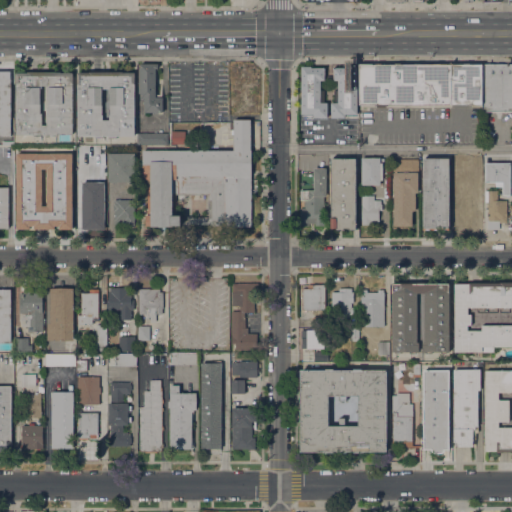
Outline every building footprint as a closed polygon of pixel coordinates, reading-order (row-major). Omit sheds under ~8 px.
[(359,104),(359,64),(451,63),(451,104),(359,104)] [(451,104),(451,63),(482,63),(482,104),(451,104)] [(482,63),(511,63),(511,111),(482,111),(482,104),(482,63)] [(154,94),(161,94),(161,111),(156,111),(156,113),(151,113),(151,111),(143,111),(143,98),(139,98),(139,93),(137,93),(137,68),(139,68),(139,64),(157,64),(157,68),(154,68),(154,94)] [(331,117),(331,102),(334,102),(334,90),(337,90),(337,80),(333,80),(333,67),(345,67),(345,65),(357,65),(357,114),(344,114),(344,117),(331,117)] [(301,66),(311,66),(311,67),(324,67),(324,80),(320,80),(320,90),(324,90),(324,102),(327,102),(327,117),(313,117),(313,114),(301,114),(301,69),(301,66)] [(9,134),(0,134),(0,70),(9,70),(9,134)] [(32,134),(15,134),(15,72),(27,72),(27,71),(60,71),(60,72),(71,72),(71,134),(55,134),(55,136),(48,136),(48,134),(44,134),(44,135),(41,135),(41,134),(40,134),(40,136),(32,136),(32,134)] [(94,138),(94,135),(76,135),(76,72),(89,72),(89,71),(122,71),(122,72),(134,72),(134,136),(115,136),(115,138),(108,138),(108,135),(102,135),(102,138),(94,138)] [(208,226),(208,224),(181,224),(181,225),(178,225),(178,226),(174,226),(174,225),(172,225),(172,226),(145,226),(145,215),(147,215),(147,179),(142,179),(142,150),(233,149),(233,130),(229,130),(229,122),(233,122),(233,119),(250,119),(251,149),(251,176),(251,226),(208,226)] [(171,131),(185,131),(185,144),(171,143),(171,131)] [(137,144),(137,133),(167,133),(167,144),(137,144)] [(90,160),(82,160),(82,161),(78,162),(78,160),(77,160),(77,146),(90,146),(90,160)] [(17,229),(17,153),(72,153),(72,229),(17,229)] [(135,153),(135,181),(117,181),(116,182),(112,182),(111,181),(108,181),(108,153),(135,153)] [(474,156),(474,168),(471,168),(471,171),(459,171),(459,168),(452,168),(452,156),(474,156)] [(361,184),(361,157),(380,157),(380,158),(383,158),(383,163),(382,163),(382,180),(380,180),(380,185),(374,184),(374,185),(372,185),(372,184),(361,184)] [(330,158),(355,158),(356,230),(348,230),(348,228),(343,228),(343,230),(336,230),(336,228),(331,228),(330,158)] [(393,172),(392,172),(392,158),(418,158),(418,192),(415,192),(415,211),(411,211),(412,226),(393,226),(393,172)] [(423,158),(449,158),(449,230),(431,230),(423,230),(423,158)] [(100,162),(100,170),(104,170),(104,184),(97,184),(97,186),(93,186),(93,183),(91,183),(91,174),(89,174),(90,162),(100,162)] [(510,162),(510,195),(502,195),(502,181),(485,181),(485,162),(510,162)] [(313,167),(326,166),(327,226),(300,227),(299,189),(308,189),(314,189),(313,167)] [(473,187),(473,174),(481,174),(481,187),(473,187)] [(461,193),(456,193),(456,181),(462,181),(462,182),(465,182),(465,191),(462,191),(462,193),(467,193),(467,190),(471,190),(471,193),(477,193),(477,220),(470,220),(470,225),(462,225),(462,220),(455,220),(455,215),(453,215),(453,206),(455,206),(455,201),(461,201),(461,193)] [(8,228),(0,228),(0,187),(9,187),(8,228)] [(506,223),(488,223),(487,190),(497,190),(497,200),(506,200),(506,223)] [(361,195),(374,195),(374,200),(380,200),(380,203),(381,203),(381,210),(378,210),(378,221),(371,221),(371,224),(361,224),(361,195)] [(134,199),(134,225),(125,225),(125,224),(114,224),(114,211),(113,211),(113,204),(114,204),(114,199),(134,199)] [(85,203),(93,203),(93,202),(100,202),(100,216),(103,216),(103,223),(97,223),(97,226),(91,226),(91,223),(85,224),(85,203)] [(449,282),(449,351),(446,351),(446,353),(440,353),(440,352),(432,352),(432,353),(425,353),(425,352),(416,352),(416,354),(409,354),(409,352),(400,352),(400,353),(394,353),(394,352),(392,352),(392,282),(449,282)] [(511,346),(493,346),(493,352),(454,352),(454,284),(469,284),(469,282),(511,282),(511,346)] [(231,311),(239,311),(239,305),(231,305),(231,291),(233,291),(233,283),(258,283),(258,294),(254,294),(254,312),(244,312),(244,317),(245,317),(245,327),(247,327),(247,333),(256,333),(256,349),(235,349),(235,344),(231,344),(231,311)] [(324,310),(302,310),(302,288),(308,288),(308,284),(325,284),(324,310)] [(128,287),(128,291),(131,291),(131,299),(133,299),(133,311),(131,311),(131,319),(120,319),(120,312),(106,312),(106,299),(108,299),(108,291),(110,291),(110,287),(128,287)] [(73,340),(47,340),(47,323),(50,323),(50,288),(73,288),(73,340)] [(353,302),(351,302),(351,307),(353,307),(353,317),(331,317),(331,291),(338,291),(338,288),(351,288),(351,291),(353,291),(353,302)] [(0,343),(0,289),(11,289),(11,343),(0,343)] [(19,293),(23,293),(23,289),(42,289),(42,312),(43,312),(42,331),(27,331),(27,326),(22,326),(19,320),(19,293)] [(80,292),(89,292),(89,289),(98,289),(98,321),(92,321),(91,324),(76,324),(76,314),(80,314),(80,292)] [(138,289),(159,289),(159,292),(163,292),(163,308),(162,308),(162,314),(155,314),(155,321),(150,321),(150,317),(147,317),(147,319),(144,319),(144,314),(138,314),(138,289)] [(384,326),(360,326),(360,292),(361,292),(361,289),(367,289),(367,292),(377,292),(377,289),(383,289),(383,292),(384,292),(384,326)] [(327,316),(327,327),(313,327),(313,316),(327,316)] [(349,322),(359,322),(359,337),(358,337),(358,340),(352,340),(352,337),(349,337),(349,322)] [(106,347),(96,347),(96,324),(106,324),(106,347)] [(149,340),(137,340),(137,325),(149,325),(149,340)] [(303,361),(303,348),(301,348),(301,329),(327,330),(327,348),(313,348),(313,361),(303,361)] [(134,335),(134,350),(118,350),(118,336),(134,335)] [(28,337),(28,345),(31,344),(31,351),(15,351),(14,338),(28,337)] [(377,354),(377,341),(389,341),(389,354),(377,354)] [(167,351),(198,351),(198,363),(196,363),(196,365),(168,364),(168,363),(167,363),(167,351)] [(328,352),(328,361),(314,360),(314,351),(328,352)] [(45,366),(45,353),(75,353),(75,359),(75,366),(45,366)] [(136,353),(136,365),(114,365),(114,353),(136,353)] [(75,359),(87,359),(87,371),(75,371),(75,366),(75,359)] [(239,377),(239,374),(231,374),(231,362),(239,362),(239,361),(256,360),(257,377),(239,377)] [(221,409),(222,409),(222,418),(221,418),(221,449),(200,448),(201,362),(221,362),(221,409)] [(420,374),(418,374),(418,376),(412,377),(412,363),(420,363),(420,374)] [(299,369),(387,369),(387,451),(300,451),(299,369)] [(423,369),(449,369),(449,450),(443,450),(443,451),(439,454),(433,454),(430,450),(430,449),(428,449),(428,450),(423,450),(423,369)] [(480,390),(477,390),(477,426),(475,426),(475,430),(472,430),(473,446),(458,446),(458,445),(454,445),(454,439),(453,439),(453,369),(480,369),(480,390)] [(511,451),(496,452),(496,451),(485,451),(485,370),(511,370),(511,451)] [(35,386),(20,387),(20,374),(35,373),(35,386)] [(77,376),(99,376),(99,387),(100,387),(100,393),(99,393),(99,404),(77,404),(77,376)] [(139,407),(143,407),(144,390),(149,390),(149,379),(162,379),(161,451),(156,451),(156,452),(145,452),(145,451),(139,451),(139,407)] [(244,393),(231,393),(231,380),(244,380),(244,393)] [(109,446),(109,434),(110,434),(110,425),(108,425),(108,403),(110,403),(110,393),(109,393),(109,382),(129,382),(130,385),(131,385),(131,390),(130,390),(130,393),(127,393),(127,395),(123,395),(123,403),(127,403),(127,405),(131,405),(131,411),(129,411),(129,417),(131,417),(131,422),(128,422),(128,424),(122,424),(122,432),(127,432),(127,434),(130,434),(130,437),(131,437),(131,442),(130,442),(130,446),(109,446)] [(11,440),(12,440),(12,452),(9,452),(3,452),(3,451),(0,451),(0,385),(11,385),(11,440)] [(169,407),(168,407),(168,401),(169,401),(169,385),(179,385),(179,393),(196,393),(196,409),(194,409),(194,411),(191,411),(191,448),(169,448),(169,407)] [(73,448),(51,448),(51,391),(73,391),(73,448)] [(26,394),(37,394),(37,392),(40,392),(41,417),(37,417),(37,419),(31,419),(31,417),(27,417),(26,394)] [(412,447),(392,447),(391,395),(396,395),(396,393),(409,393),(409,404),(412,404),(412,447)] [(231,408),(256,407),(256,421),(251,421),(251,437),(254,437),(254,449),(232,449),(231,408)] [(97,412),(97,438),(78,438),(78,412),(97,412)] [(42,425),(42,449),(22,449),(21,425),(42,425)]
